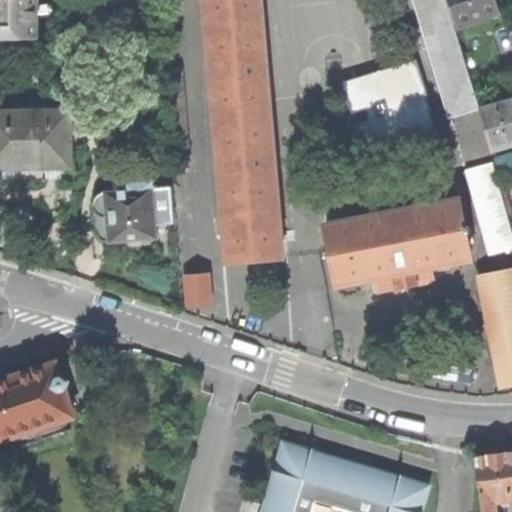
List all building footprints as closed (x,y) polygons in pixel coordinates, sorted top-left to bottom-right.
[(0,0),(0,37),(39,37),(40,0),(0,0)] [(208,23),(228,260),(282,255),(260,0),(208,0),(210,23),(208,23)] [(446,0),(414,0),(434,65),(464,57),(446,0)] [(496,0),(449,0),(458,27),(485,17),(501,12),(496,0)] [(434,65),(449,115),(479,106),(464,57),(434,65)] [(422,60),(350,81),(359,113),(366,111),(376,147),(442,128),(422,60)] [(126,83),(161,82),(160,63),(125,64),(126,83)] [(177,157),(177,160),(187,159),(179,69),(170,69),(170,71),(171,72),(171,82),(172,83),(173,93),(171,95),(173,97),(174,104),(173,106),(174,108),(175,116),(173,118),(174,124),(176,126),(176,133),(175,136),(176,138),(177,144),(176,146),(177,149),(178,156),(177,157)] [(493,151),(511,144),(511,97),(480,107),(493,151)] [(35,112),(0,112),(0,165),(69,164),(68,105),(35,105),(35,112)] [(472,169),(494,251),(511,245),(511,228),(493,163),(472,169)] [(107,190),(98,195),(94,204),(96,229),(101,237),(111,240),(133,239),(159,236),(158,223),(175,222),(172,184),(155,186),(155,179),(127,182),(127,189),(107,190)] [(326,224),(338,282),(378,275),(381,290),(405,285),(434,279),(431,264),(471,257),(466,233),(471,232),(469,222),(464,223),(459,198),(326,224)] [(511,268),(481,274),(502,387),(511,384),(511,268)] [(187,275),(189,303),(211,300),(209,272),(187,275)] [(0,442),(75,418),(66,392),(70,382),(61,377),(57,363),(10,378),(0,381),(0,442)] [(424,511),(432,486),(359,463),(287,440),(265,511),(424,511)] [(511,452),(476,457),(483,511),(497,511),(496,503),(511,500),(511,452)]
